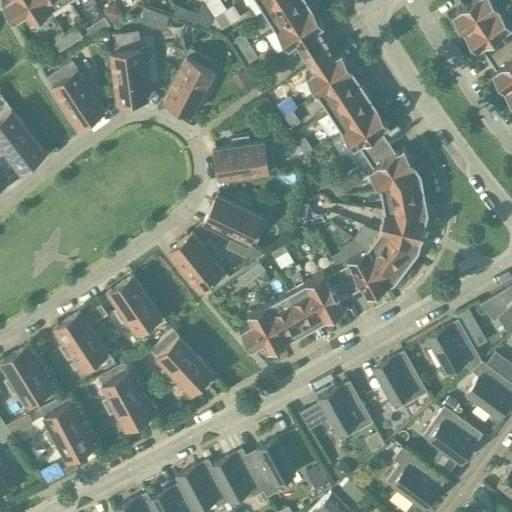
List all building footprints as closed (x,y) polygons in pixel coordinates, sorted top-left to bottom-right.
[(0,0),(13,19),(25,12),(30,20),(49,8),(43,0),(0,0)] [(43,0),(49,8),(61,0),(43,0)] [(257,0),(264,9),(277,0),(257,0)] [(277,0),(264,9),(275,27),(308,7),(303,0),(277,0)] [(463,21),(467,27),(499,6),(494,0),(468,0),(451,12),(459,23),(463,21)] [(499,6),(467,27),(472,34),(468,37),(476,49),(481,46),(488,56),(511,39),(511,22),(511,24),(499,6)] [(308,7),(275,27),(287,46),(323,23),(316,11),(312,14),(308,7)] [(230,21),(222,10),(214,15),(221,27),(230,21)] [(104,15),(92,22),(86,26),(91,35),(109,23),(104,15)] [(77,26),(66,33),(65,34),(70,42),(82,35),(77,26)] [(63,29),(53,36),(56,40),(54,41),(59,49),(70,42),(65,34),(66,33),(63,29)] [(234,37),(241,49),(250,43),(242,32),(234,37)] [(109,42),(110,50),(117,98),(114,98),(114,99),(119,98),(119,99),(120,99),(120,98),(129,97),(129,98),(132,97),(132,96),(142,95),(142,98),(143,98),(142,95),(150,94),(150,93),(147,94),(145,76),(151,75),(149,59),(142,60),(139,38),(109,42)] [(511,39),(488,56),(495,67),(491,70),(499,81),(502,79),(507,86),(511,82),(511,39)] [(250,43),(241,49),(249,60),(257,55),(250,43)] [(190,46),(186,53),(164,96),(161,95),(161,96),(165,98),(165,99),(166,98),(174,103),(174,104),(177,105),(177,104),(186,108),(184,111),(185,112),(186,109),(193,113),(194,112),(191,110),(199,95),(205,98),(213,84),(206,81),(217,60),(190,46)] [(305,73),(317,91),(349,70),(344,63),(348,61),(341,49),(305,73)] [(46,74),(51,82),(78,123),(79,122),(80,123),(81,122),(80,121),(88,116),(88,117),(91,115),(91,114),(99,109),(100,112),(101,111),(99,109),(106,105),(106,104),(103,106),(93,91),(99,87),(90,73),(84,77),(72,58),(47,75),(46,74)] [(349,70),(317,91),(329,109),(365,86),(357,75),(354,77),(349,70)] [(365,86),(329,109),(341,127),(373,106),(368,100),(372,97),(365,86)] [(284,97),(276,102),(284,114),(292,108),(284,97)] [(0,102),(0,152),(5,149),(19,167),(17,169),(23,164),(25,167),(26,167),(24,164),(31,158),(32,159),(35,157),(34,156),(41,150),(42,151),(43,151),(42,150),(44,149),(6,99),(0,102)] [(373,106),(341,127),(353,146),(358,143),(365,154),(388,139),(381,128),(389,123),(381,111),(378,113),(373,106)] [(292,108),(284,114),(291,125),(299,120),(292,108)] [(271,136),(263,138),(249,140),(248,133),(232,135),(233,142),(215,145),(215,142),(214,142),(215,150),(212,150),(212,151),(216,151),(217,160),(216,160),(216,163),(218,163),(219,172),(218,173),(219,173),(220,178),(220,175),(276,167),(271,136)] [(296,141),(304,152),(312,147),(304,135),(296,141)] [(388,139),(365,154),(372,165),(368,168),(380,186),(412,165),(407,158),(411,156),(403,144),(395,150),(388,139)] [(412,165),(380,186),(384,208),(421,201),(420,193),(424,192),(422,178),(417,179),(416,172),(412,165)] [(346,192),(334,175),(327,180),(337,194),(346,192)] [(203,222),(204,219),(255,244),(268,216),(248,206),(251,200),(237,193),(234,199),(217,192),(219,189),(218,188),(215,195),(212,194),(212,195),(214,196),(210,205),(209,204),(208,207),(209,208),(205,216),(204,216),(203,216),(204,217),(202,221),(203,222)] [(384,208),(379,229),(409,252),(414,245),(415,238),(420,239),(425,217),(421,216),(423,209),(421,201),(384,208)] [(168,248),(199,286),(204,293),(205,293),(204,292),(225,275),(211,257),(216,253),(206,241),(201,245),(190,231),(193,229),(192,229),(188,231),(186,229),(186,230),(188,232),(180,238),(180,237),(177,239),(178,240),(170,246),(170,245),(169,246),(170,246),(168,248)] [(379,229),(365,246),(384,279),(391,275),(395,269),(399,272),(407,261),(404,258),(409,252),(379,229)] [(286,238),(270,247),(275,256),(291,247),(286,238)] [(348,261),(337,267),(350,292),(362,285),(366,294),(379,287),(377,283),(384,279),(365,246),(346,257),(348,261)] [(259,260),(248,268),(254,276),(265,268),(259,260)] [(323,269),(304,280),(322,313),(329,309),(332,313),(344,306),(339,298),(350,292),(337,267),(326,274),(323,269)] [(248,268),(237,276),(242,284),(254,276),(248,268)] [(127,317),(136,329),(140,336),(165,319),(166,319),(133,271),(131,272),(130,272),(131,273),(123,278),(122,277),(120,279),(120,280),(112,286),(111,283),(110,283),(112,286),(105,290),(106,291),(108,289),(118,304),(113,308),(121,321),(127,317)] [(304,280),(285,290),(305,327),(317,321),(315,317),(322,313),(304,280)] [(499,313),(511,327),(511,282),(479,301),(494,318),(499,313)] [(285,290),(266,301),(284,334),(292,330),(294,334),(305,327),(285,290)] [(284,334),(266,301),(246,311),(251,320),(239,327),(250,347),(262,340),(267,349),(279,342),(277,338),(284,334)] [(73,353),(81,365),(86,372),(112,355),(80,308),(83,306),(82,306),(78,308),(77,308),(77,309),(70,314),(69,313),(66,315),(67,316),(59,321),(57,319),(56,319),(58,322),(52,326),(52,327),(55,325),(65,340),(59,344),(68,357),(73,353)] [(458,316),(426,334),(445,369),(464,359),(469,367),(481,357),(458,316)] [(172,326),(150,347),(166,364),(161,368),(171,380),(176,375),(189,389),(186,391),(187,391),(193,386),(195,388),(193,385),(200,379),(201,380),(203,377),(203,376),(209,370),(210,371),(211,370),(210,370),(212,368),(172,325),(172,326)] [(18,388),(26,400),(30,407),(56,391),(26,343),(29,341),(28,341),(24,343),(23,343),(23,344),(15,349),(15,348),(12,350),(13,351),(5,356),(3,353),(2,354),(4,356),(0,358),(0,359),(10,374),(4,378),(12,391),(18,388)] [(404,347),(371,365),(395,406),(427,389),(404,347)] [(511,362),(495,350),(486,361),(504,374),(511,380),(511,362)] [(478,373),(465,391),(497,415),(511,394),(511,380),(504,374),(481,357),(469,367),(478,373)] [(97,374),(101,381),(108,394),(102,398),(109,411),(115,408),(124,424),(121,425),(122,426),(129,422),(130,425),(131,425),(129,422),(137,417),(138,418),(141,417),(140,416),(149,411),(149,412),(150,412),(149,411),(154,409),(154,408),(151,409),(124,360),(97,374)] [(317,395),(340,437),(372,419),(349,377),(317,395)] [(39,405),(43,413),(50,426),(44,429),(51,443),(57,439),(66,455),(63,457),(70,454),(72,456),(71,453),(79,449),(80,450),(83,448),(82,447),(90,443),(91,444),(92,443),(91,443),(96,440),(95,439),(93,441),(66,391),(39,405)] [(482,431),(444,403),(422,432),(460,460),(482,431)] [(2,419),(0,420),(0,438),(2,441),(13,434),(2,419)] [(245,451),(244,452),(264,487),(263,488),(266,494),(279,487),(276,481),(295,470),(276,435),(245,451)] [(445,476),(401,444),(392,456),(398,460),(385,478),(423,506),(445,476)] [(242,445),(211,462),(229,498),(248,488),(251,494),(263,488),(264,487),(244,452),(245,451),(242,445)] [(175,473),(179,479),(195,508),(196,507),(214,498),(217,504),(229,498),(211,462),(207,455),(175,473)] [(0,486),(2,485),(4,488),(4,487),(2,485),(9,480),(8,480),(6,481),(0,473),(0,463),(1,463),(0,461),(0,486)] [(511,465),(498,483),(511,495),(511,465)] [(329,480),(325,473),(311,480),(314,487),(329,480)] [(179,479),(149,495),(148,495),(157,511),(198,511),(196,507),(195,508),(179,479)] [(356,481),(347,490),(359,501),(367,493),(356,481)] [(113,506),(116,511),(157,511),(148,495),(149,495),(146,489),(113,506)] [(318,501),(307,511),(352,511),(349,509),(330,489),(318,501)]
